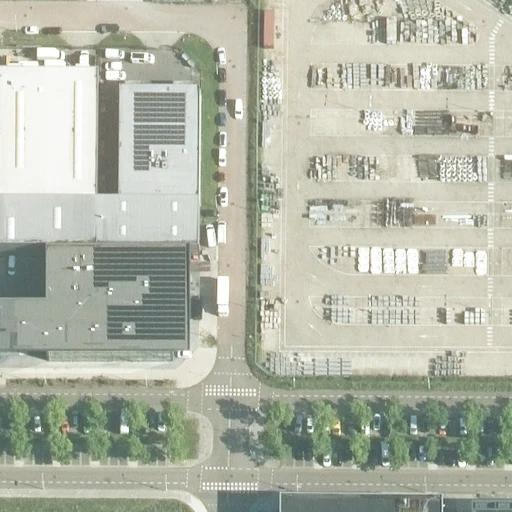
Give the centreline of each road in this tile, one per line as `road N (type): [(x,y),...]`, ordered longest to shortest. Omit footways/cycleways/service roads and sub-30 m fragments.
road 1 (unclassified): [(230,406),(233,19),(0,19)]
road 2 (unclassified): [(230,478),(511,480)]
road 3 (unclassified): [(511,404),(230,406)]
road 4 (unclassified): [(230,406),(0,403)]
road 5 (unclassified): [(0,477),(230,478)]
